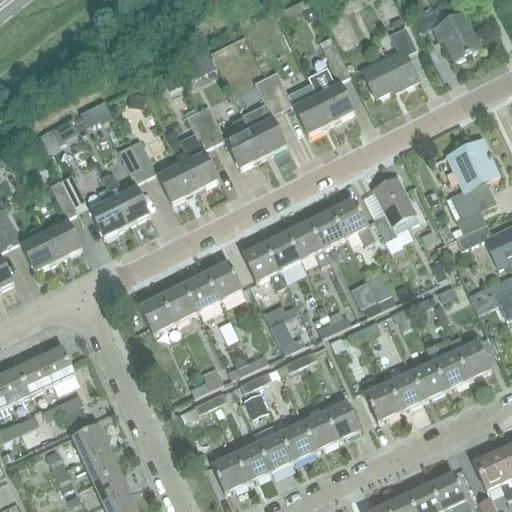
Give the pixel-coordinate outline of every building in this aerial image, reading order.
[(463,0),(452,0),(460,16),(470,11),(463,0)] [(311,2),(278,17),(281,25),(315,10),(311,2)] [(441,47),(444,46),(456,68),(482,55),(464,19),(434,34),(441,47)] [(400,59),(363,77),(376,104),(400,92),(402,95),(419,86),(407,62),(417,57),(406,34),(391,41),(400,59)] [(340,88),(351,82),(335,50),(324,56),(340,88)] [(308,83),(313,91),(333,130),(356,119),(342,90),(337,93),(330,80),(328,78),(325,77),(321,77),(308,83)] [(278,78),(267,84),(272,95),(283,116),(294,111),(286,96),(278,78)] [(272,95),(267,84),(256,89),(272,122),(283,116),(272,95)] [(303,96),(299,89),(286,96),(294,111),(296,114),(309,142),(333,130),(313,91),(303,96)] [(131,98),(129,109),(141,110),(142,99),(131,98)] [(105,105),(95,110),(104,128),(113,123),(105,105)] [(209,113),(198,118),(215,150),(225,145),(209,113)] [(215,150),(198,118),(188,123),(204,156),(215,150)] [(265,164),(251,136),(250,137),(244,124),(233,129),(240,142),(227,148),(241,176),(265,164)] [(287,153),(274,125),(251,136),(265,164),(287,153)] [(464,197),(452,203),(463,225),(492,211),(482,190),(500,182),(480,140),(445,157),(464,197)] [(141,147),(130,152),(144,178),(147,184),(158,179),(141,147)] [(144,178),(130,152),(119,157),(135,190),(147,184),(144,178)] [(205,159),(183,170),(197,198),(219,187),(205,159)] [(197,198),(183,170),(159,182),(173,210),(197,198)] [(125,200),(116,182),(108,180),(103,182),(109,194),(114,204),(128,232),(151,221),(137,193),(125,200)] [(72,181),(62,186),(78,218),(88,213),(72,181)] [(387,248),(398,242),(396,238),(420,226),(417,220),(399,185),(374,197),(386,220),(375,225),(387,248)] [(78,218),(62,186),(51,192),(67,224),(78,218)] [(128,232),(114,204),(109,194),(99,199),(105,209),(90,216),(104,244),(128,232)] [(434,197),(425,202),(430,212),(439,207),(434,197)] [(376,247),(370,234),(356,206),(333,218),(347,245),(359,239),(365,252),(376,247)] [(4,215),(0,216),(0,231),(10,252),(21,247),(4,215)] [(347,245),(333,218),(311,229),(325,256),(347,245)] [(69,227),(47,238),(61,266),(83,255),(69,227)] [(325,256),(311,229),(289,240),(302,267),(316,261),(322,274),(331,270),(325,256)] [(462,257),(485,246),(499,275),(511,268),(511,233),(493,243),(487,230),(465,241),(456,245),(462,257)] [(0,257),(10,252),(0,231),(0,257)] [(461,232),(452,236),(456,245),(465,241),(461,232)] [(61,266),(47,238),(22,250),(36,278),(61,266)] [(302,267),(289,240),(267,251),(280,279),(302,267)] [(280,279),(267,251),(244,262),(258,290),(270,283),(277,298),(287,293),(280,279)] [(1,261),(0,261),(0,296),(14,289),(1,261)] [(441,267),(433,271),(441,286),(448,282),(441,267)] [(231,268),(208,280),(222,308),(245,296),(231,268)] [(222,308),(208,280),(186,291),(200,319),(222,308)] [(511,281),(492,291),(500,309),(507,325),(511,322),(511,281)] [(462,288),(453,292),(460,306),(469,302),(462,288)] [(397,294),(403,305),(411,301),(405,290),(397,294)] [(200,319),(186,291),(164,302),(178,330),(200,319)] [(438,299),(441,306),(455,299),(452,292),(438,299)] [(394,301),(378,308),(382,315),(397,308),(394,301)] [(178,330),(164,302),(141,314),(155,342),(178,330)] [(421,306),(407,313),(411,320),(425,314),(421,306)] [(382,315),(378,308),(363,315),(367,322),(382,315)] [(411,320),(407,313),(393,319),(396,327),(411,320)] [(222,337),(234,333),(228,316),(217,319),(222,337)] [(348,322),(333,329),(337,337),(351,330),(348,322)] [(272,332),(271,333),(285,361),(291,358),(288,350),(294,347),(284,326),(283,327),(272,332)] [(366,341),(380,334),(377,327),(363,333),(366,341)] [(333,329),(319,336),(323,344),(324,343),(337,337),(333,329)] [(366,341),(363,333),(349,340),(352,347),(366,341)] [(294,347),(288,350),(291,358),(306,351),(302,343),(294,347)] [(479,348),(466,354),(460,343),(450,347),(456,359),(469,387),(492,376),(479,348)] [(341,344),(332,348),(336,358),(345,353),(341,344)] [(469,387),(456,359),(443,365),(436,350),(427,355),(434,369),(433,369),(447,397),(469,387)] [(63,354),(40,365),(53,392),(76,381),(63,354)] [(243,355),(232,360),(238,371),(248,366),(243,355)] [(314,357),(299,363),(303,371),(317,365),(314,357)] [(265,360),(251,367),(254,375),(269,369),(265,360)] [(299,363),(285,370),(289,378),(303,371),(299,363)] [(53,392),(40,365),(18,375),(31,402),(53,392)] [(251,367),(236,374),(240,382),(254,375),(251,367)] [(447,397),(433,369),(411,379),(424,408),(447,397)] [(31,402),(18,375),(0,383),(0,392),(9,412),(31,402)] [(269,378),(255,384),(258,392),(272,386),(269,378)] [(424,408),(411,379),(389,390),(402,418),(424,408)] [(220,382),(206,388),(209,396),(224,390),(220,382)] [(255,384),(240,391),(244,399),(258,392),(255,384)] [(206,388),(191,395),(195,403),(209,396),(206,388)] [(402,418),(389,390),(366,401),(379,429),(402,418)] [(174,391),(167,395),(172,404),(179,400),(174,391)] [(0,416),(9,412),(0,392),(0,416)] [(224,399),(210,405),(213,413),(228,407),(224,399)] [(252,423),(268,415),(260,400),(244,407),(252,423)] [(80,401),(62,409),(66,419),(85,410),(80,401)] [(210,405),(195,412),(199,420),(213,413),(210,405)] [(48,427),(66,419),(62,409),(43,418),(48,427)] [(348,409),(325,420),(338,448),(362,437),(348,409)] [(222,412),(215,415),(219,424),(225,421),(222,412)] [(338,448),(325,420),(303,430),(316,459),(338,448)] [(34,422),(15,431),(20,439),(38,431),(34,422)] [(316,459),(303,430),(280,441),(294,469),(316,459)] [(0,447),(1,448),(20,439),(15,431),(0,437),(0,447)] [(74,443),(84,466),(110,454),(100,431),(74,443)] [(294,469),(280,441),(258,451),(271,479),(294,469)] [(271,479),(258,451),(236,462),(249,490),(271,479)] [(511,451),(498,458),(511,488),(511,451)] [(120,476),(110,454),(84,466),(95,489),(120,476)] [(46,460),(55,479),(65,474),(56,456),(46,460)] [(12,457),(3,461),(6,468),(15,463),(12,457)] [(511,503),(511,488),(498,458),(475,469),(488,497),(501,491),(508,505),(511,503)] [(249,490),(236,462),(212,472),(226,501),(249,490)] [(74,493),(65,474),(55,479),(64,498),(74,493)] [(131,499),(120,476),(95,489),(105,511),(131,499)] [(470,511),(455,478),(432,489),(442,511),(470,511)] [(442,511),(432,489),(409,499),(415,511),(442,511)] [(136,511),(131,499),(105,511),(136,511)] [(415,511),(409,499),(387,510),(387,511),(415,511)] [(67,505),(70,511),(82,511),(77,500),(67,505)] [(494,511),(491,503),(479,509),(480,511),(494,511)]
